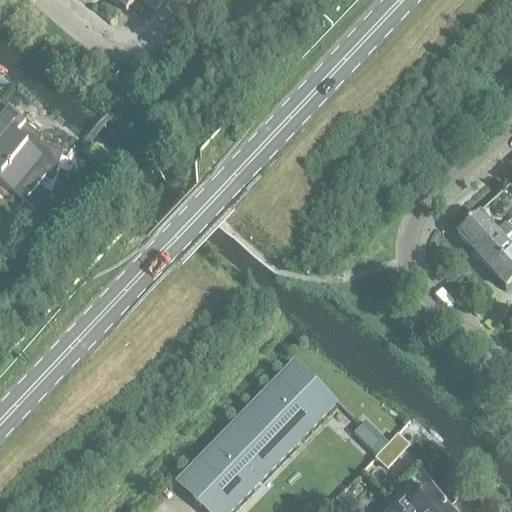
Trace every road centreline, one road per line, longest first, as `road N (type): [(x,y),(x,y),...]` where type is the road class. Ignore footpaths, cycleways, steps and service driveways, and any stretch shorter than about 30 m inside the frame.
road 1 (primary): [(400,0),(0,420)]
road 2 (residential): [(511,384),(423,296),(411,255),(428,205),(511,135)]
road 3 (residential): [(185,0),(145,48),(125,54),(101,46),(48,0)]
